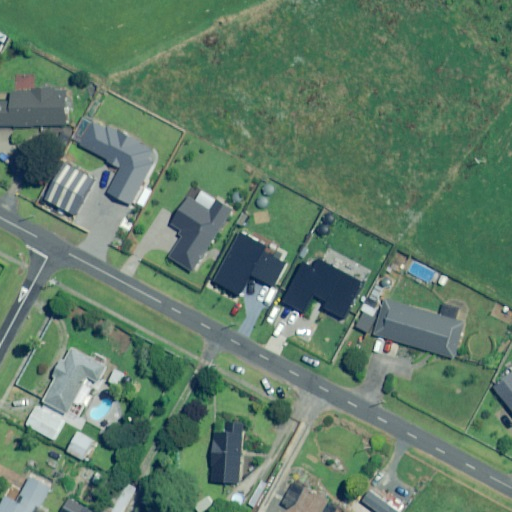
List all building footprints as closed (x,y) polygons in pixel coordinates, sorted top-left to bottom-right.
[(34,91),(34,94),(14,94),(14,103),(0,102),(0,128),(69,127),(69,91),(34,91)] [(417,262),(411,275),(434,286),(440,273),(417,262)] [(387,290),(375,285),(359,326),(370,331),(387,290)] [(457,360),(467,325),(460,323),(464,310),(447,305),(443,318),(387,301),(376,336),(457,360)] [(109,368),(74,351),(68,363),(65,362),(58,376),(60,377),(47,403),(80,420),(92,397),(99,383),(101,384),(109,368)] [(126,376),(117,371),(111,384),(120,388),(126,376)] [(511,376),(496,389),(511,408),(511,376)] [(66,423),(40,408),(30,426),(56,441),(66,423)] [(241,485),(246,426),(228,424),(227,435),(218,434),(214,483),(241,485)] [(101,435),(85,426),(70,453),(85,462),(89,454),(101,461),(108,450),(96,443),(101,435)] [(53,491),(32,480),(20,504),(7,497),(0,511),(45,511),(43,510),(53,491)] [(326,511),(332,502),(311,490),(295,482),(284,504),(295,510),(290,511),(326,511)] [(125,511),(137,491),(123,484),(108,511),(125,511)] [(92,511),(72,501),(65,511),(92,511)]
